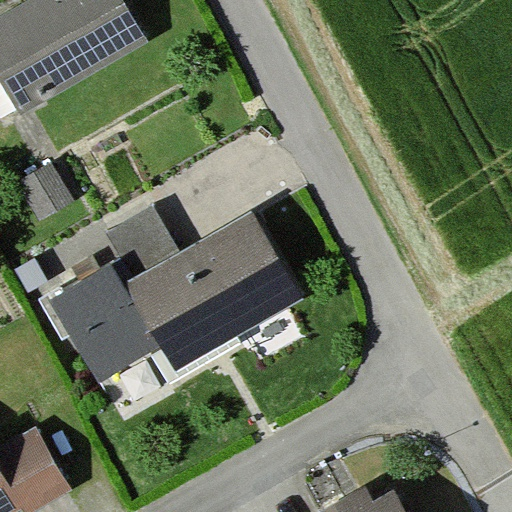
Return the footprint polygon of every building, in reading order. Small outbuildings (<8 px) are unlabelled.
[(139,0),(6,0),(0,3),(0,43),(26,95),(155,31),(139,0)] [(161,193),(110,219),(133,263),(184,237),(161,193)] [(119,247),(62,281),(129,395),(314,287),(262,199),(134,274),(119,247)] [(0,435),(0,511),(29,511),(84,483),(47,416),(2,440),(0,435)] [(437,511),(428,490),(372,511),(437,511)]
